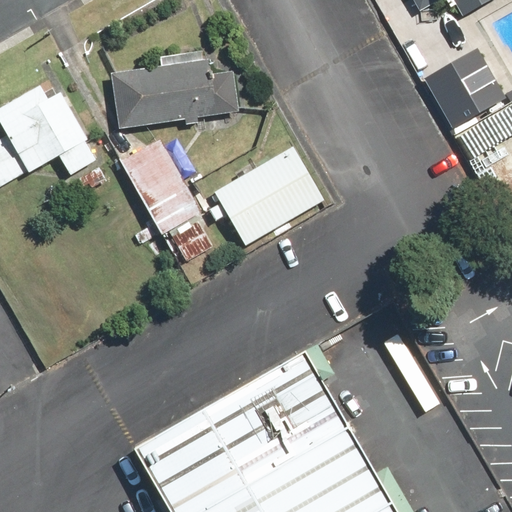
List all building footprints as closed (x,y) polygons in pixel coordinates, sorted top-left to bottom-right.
[(412,0),(419,13),(444,0),(453,0),(465,21),(504,0),(412,0)] [(480,49),(429,79),(458,127),(509,97),(480,49)] [(219,74),(217,59),(210,60),(209,51),(163,57),(165,68),(116,74),(123,130),(244,115),(239,71),(219,74)] [(0,112),(0,118),(9,134),(0,139),(0,186),(2,190),(32,171),(35,176),(64,159),(75,177),(101,162),(90,143),(94,140),(66,93),(54,101),(44,85),(0,112)] [(123,161),(167,239),(173,236),(189,264),(216,248),(200,219),(207,216),(163,139),(123,161)] [(254,250),(330,202),(295,146),(218,194),(254,250)] [(112,182),(102,167),(80,182),(90,197),(112,182)] [(393,511),(303,354),(126,454),(162,511),(393,511)]
